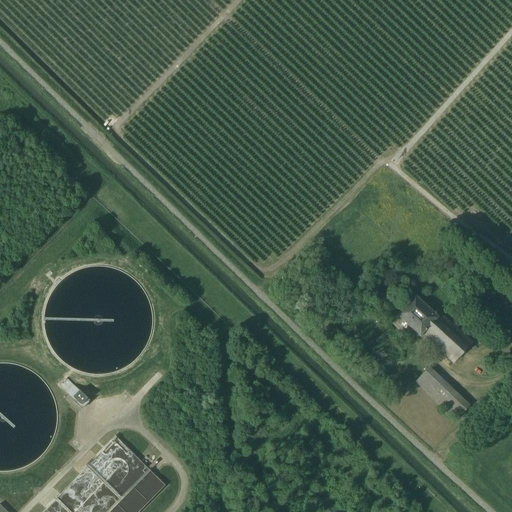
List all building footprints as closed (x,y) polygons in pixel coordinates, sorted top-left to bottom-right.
[(414,295),(396,314),(420,337),(422,334),(453,363),(473,342),(441,313),(436,308),(433,312),(414,295)] [(413,383),(455,421),(471,404),(429,366),(413,383)] [(72,397),(79,390),(67,378),(60,385),(72,397)] [(90,401),(79,390),(72,397),(83,408),(90,401)] [(138,511),(165,485),(116,437),(42,511),(138,511)]
